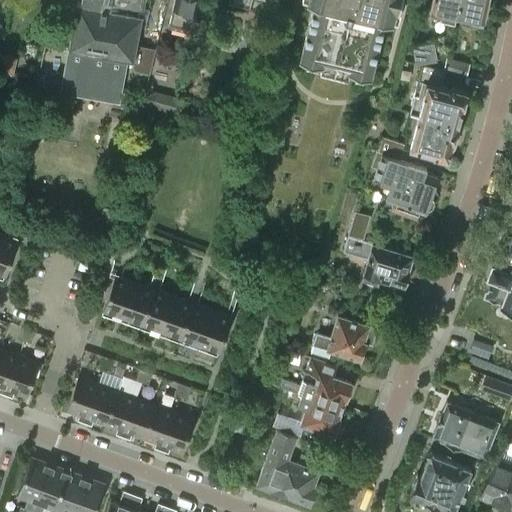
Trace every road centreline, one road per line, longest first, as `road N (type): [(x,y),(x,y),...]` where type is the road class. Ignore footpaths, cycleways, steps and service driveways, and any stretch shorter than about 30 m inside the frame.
road 1 (residential): [(511,33),(503,92),(355,511)]
road 2 (residential): [(262,511),(35,435)]
road 3 (residential): [(35,435),(66,334),(42,317)]
